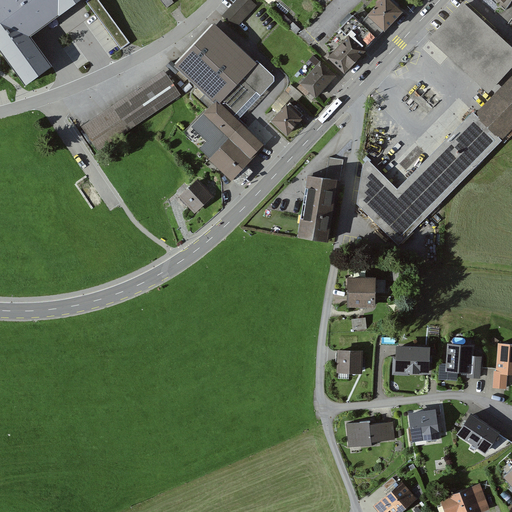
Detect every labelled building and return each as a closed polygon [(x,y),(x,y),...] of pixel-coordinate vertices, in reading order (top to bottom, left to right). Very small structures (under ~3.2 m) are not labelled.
[(0,0),(0,47),(27,84),(51,66),(29,36),(78,0),(0,0)] [(130,41),(99,0),(86,0),(121,47),(130,41)] [(236,0),(224,13),(236,25),(256,4),(251,0),(236,0)] [(404,10),(392,0),(382,0),(369,15),(386,30),(404,10)] [(511,64),(511,46),(463,2),(429,40),(487,93),(511,64)] [(380,37),(356,15),(344,28),(368,50),(380,37)] [(215,19),(176,60),(215,99),(237,119),(274,81),(274,74),(215,19)] [(362,53),(343,35),(325,55),(344,72),(362,53)] [(336,75),(321,61),(302,82),(317,96),(336,75)] [(166,66),(81,127),(98,151),(184,91),(166,66)] [(511,81),(480,115),(507,142),(511,137),(511,81)] [(183,133),(232,178),(264,144),(237,119),(215,99),(183,133)] [(288,100),(268,121),(284,137),(305,116),(288,100)] [(358,203),(399,244),(501,142),(475,116),(399,191),(370,161),(364,167),(358,203)] [(340,181),(307,175),(297,236),(330,242),(340,181)] [(198,177),(179,194),(194,211),(213,194),(198,177)] [(379,278),(350,279),(351,311),(380,310),(379,278)] [(511,345),(501,345),(498,394),(509,395),(510,373),(511,372),(511,345)] [(480,349),(454,347),(451,375),(477,378),(480,349)] [(438,356),(397,350),(393,374),(435,380),(438,356)] [(367,353),(340,353),(340,378),(367,378),(367,353)] [(442,411),(409,416),(413,444),(446,439),(442,411)] [(505,435),(477,416),(463,437),(490,456),(505,435)] [(394,422),(347,426),(349,450),(396,446),(394,422)] [(483,482),(441,501),(446,511),(484,511),(495,507),(483,482)] [(406,486),(378,507),(382,511),(404,511),(418,502),(406,486)]
